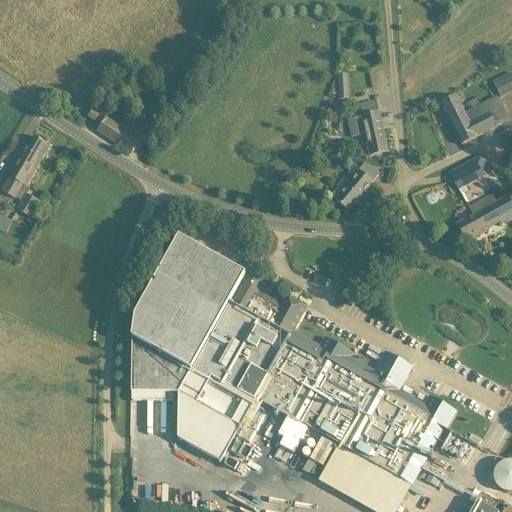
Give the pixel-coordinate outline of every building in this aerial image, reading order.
[(502,97),(511,92),(511,71),(494,81),(502,97)] [(339,75),(339,89),(340,100),(349,99),(347,75),(339,75)] [(497,98),(480,106),(476,99),(469,103),(473,110),(465,113),(457,96),(441,104),(462,145),(495,128),(496,128),(509,121),(497,98)] [(376,100),(359,104),(362,114),(378,111),(376,100)] [(92,112),(89,117),(95,121),(98,116),(92,112)] [(370,156),(388,152),(379,112),(355,117),(359,136),(365,134),(370,156)] [(98,132),(133,154),(140,140),(126,131),(130,125),(124,121),(119,127),(106,118),(98,132)] [(25,193),(27,188),(27,187),(48,149),(44,147),(46,144),(34,137),(3,192),(15,200),(16,198),(23,202),(18,211),(30,218),(39,202),(27,195),(25,193)] [(312,160),(316,151),(311,149),(307,158),(312,160)] [(484,176),(493,171),(485,155),(475,160),(484,176)] [(360,170),(354,165),(336,187),(338,188),(331,197),(335,200),(349,212),(379,175),(365,164),(360,170)] [(468,192),(465,187),(456,171),(449,174),(458,191),(459,190),(462,195),(468,192)] [(511,205),(507,197),(496,203),(492,195),(469,208),(473,216),(457,225),(466,240),(472,236),(474,239),(485,233),(484,231),(499,223),(500,225),(511,218),(511,205)] [(287,199),(284,206),(289,208),(293,201),(287,199)] [(0,230),(7,234),(13,220),(0,214),(0,230)] [(447,430),(457,412),(430,397),(425,405),(400,391),(413,368),(386,353),(375,372),(350,358),(352,353),(325,338),(320,347),(302,337),(299,343),(291,338),(307,309),(284,296),(280,305),(260,294),(265,285),(248,276),(243,285),(241,284),(246,275),(179,238),(135,316),(132,338),(132,339),(132,393),(132,401),(174,401),(174,394),(179,394),(178,439),(221,463),(236,436),(250,443),(264,419),(249,411),(255,399),(412,487),(444,429),(447,430)] [(249,262),(245,269),(251,272),(255,265),(249,262)] [(430,393),(421,388),(416,398),(424,403),(430,393)] [(471,435),(469,440),(479,446),(482,441),(471,435)] [(322,439),(310,460),(323,467),(335,446),(322,439)] [(447,464),(436,458),(433,463),(444,469),(447,464)] [(502,492),(507,493),(511,493),(511,460),(506,461),(500,464),(496,468),(494,473),(493,479),(495,484),(498,488),(502,492)] [(242,462),(237,472),(242,474),(247,465),(242,462)] [(496,511),(478,501),(471,511),(496,511)]
